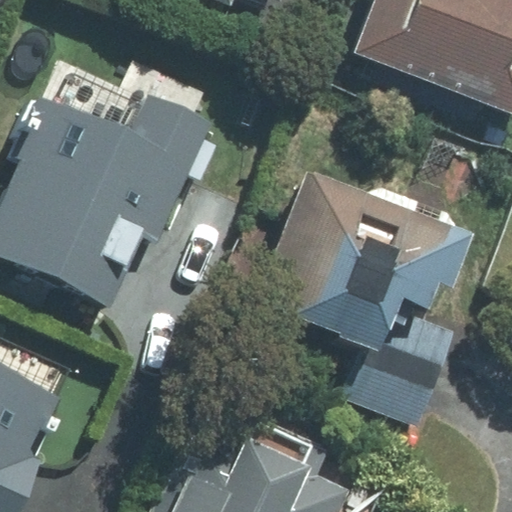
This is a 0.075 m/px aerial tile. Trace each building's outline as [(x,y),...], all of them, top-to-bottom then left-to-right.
[(147,0),(209,24),(218,2),(252,15),(258,0),(147,0)] [(511,108),(511,1),(508,0),(352,0),(329,66),(501,134),(511,108)] [(114,145),(17,100),(0,141),(0,283),(120,334),(199,135),(130,105),(114,145)] [(451,248),(279,185),(226,328),(336,369),(322,408),(411,441),(446,345),(401,329),(411,300),(430,305),(451,248)] [(0,509),(39,419),(0,402),(0,509)] [(171,440),(136,511),(333,511),(340,499),(282,476),(289,455),(235,428),(218,465),(171,440)]
